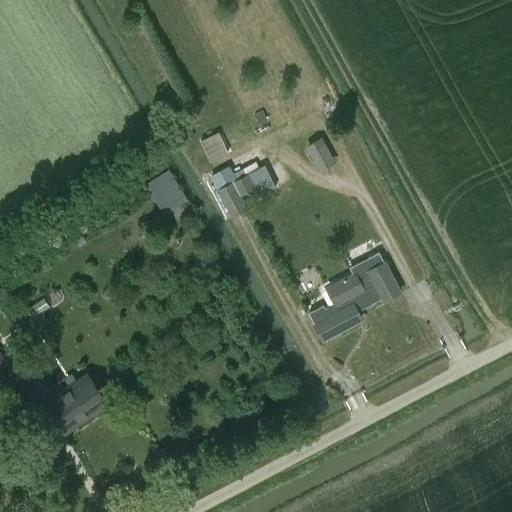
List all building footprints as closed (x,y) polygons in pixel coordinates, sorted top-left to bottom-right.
[(209,160),(232,151),(222,128),(200,138),(209,160)] [(323,171),(335,165),(321,139),(309,146),(323,171)] [(228,165),(210,175),(218,188),(216,189),(232,218),(248,209),(240,195),(258,186),(249,171),(235,178),(228,165)] [(145,183),(148,189),(147,189),(163,215),(164,215),(168,221),(184,211),(180,204),(186,200),(168,170),(145,183)] [(355,309),(381,295),(384,300),(399,292),(378,252),(350,268),(353,275),(327,288),(335,303),(325,309),(322,304),(309,312),(323,339),(360,320),(355,309)] [(28,409),(43,398),(24,370),(8,381),(28,409)] [(65,433),(108,404),(87,374),(77,381),(71,373),(64,378),(69,386),(44,403),(65,433)]
